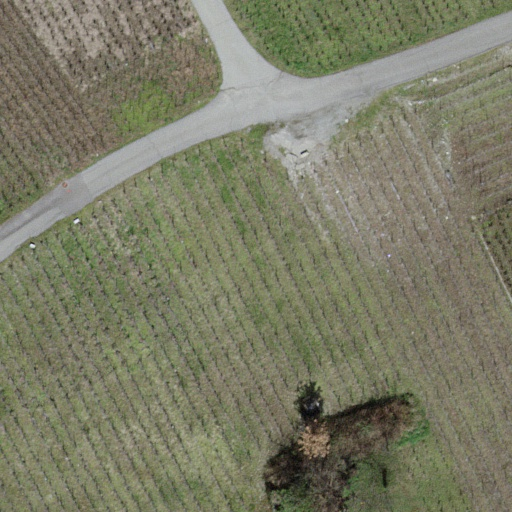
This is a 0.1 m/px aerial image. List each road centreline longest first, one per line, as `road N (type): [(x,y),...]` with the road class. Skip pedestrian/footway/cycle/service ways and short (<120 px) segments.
road 1 (unclassified): [(0,248),(167,140),(267,110)]
road 2 (unclassified): [(267,110),(511,38)]
road 3 (unclassified): [(207,0),(267,110)]
